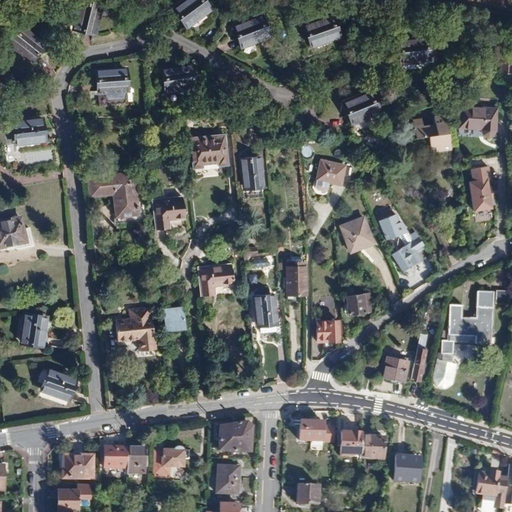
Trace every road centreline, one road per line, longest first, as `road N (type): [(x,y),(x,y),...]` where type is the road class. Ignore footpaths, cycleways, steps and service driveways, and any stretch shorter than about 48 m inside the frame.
road 1 (residential): [(99,425),(60,81),(83,54),(168,35),(300,107)]
road 2 (residential): [(321,367),(449,277),(511,246)]
road 3 (residential): [(321,367),(307,359),(307,260),(353,169)]
road 4 (tertiary): [(314,395),(511,440)]
road 5 (tertiary): [(99,425),(273,399)]
